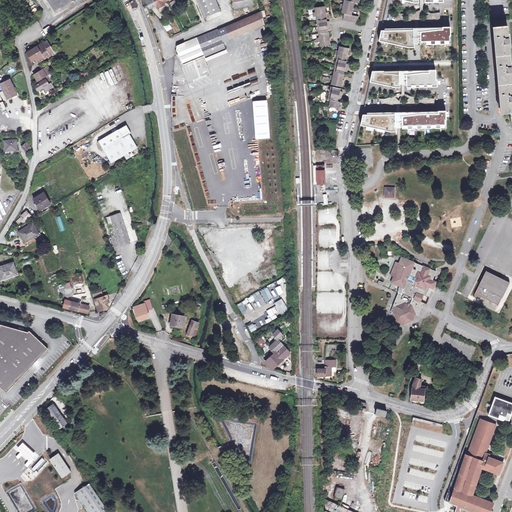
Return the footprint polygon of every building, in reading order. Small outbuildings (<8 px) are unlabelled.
[(71,0),(46,0),(55,13),(73,2),(71,0)] [(162,3),(168,0),(141,0),(150,10),(162,3)] [(215,0),(197,0),(205,17),(220,11),(215,0)] [(232,0),(233,3),(232,3),(234,9),(254,4),(253,0),(232,0)] [(344,13),(343,20),(357,23),(359,17),(352,15),(355,2),(360,3),(360,0),(363,1),(362,0),(349,0),(350,1),(345,0),(344,0),(344,4),(341,4),(340,8),(343,8),(342,13),(344,13)] [(420,0),(421,10),(398,14),(395,21),(416,21),(416,30),(419,30),(419,21),(433,22),(441,19),(441,13),(432,14),(424,10),(423,0),(420,0)] [(320,42),(321,46),(331,45),(328,29),(331,29),(330,21),(327,21),(325,6),(315,8),(315,12),(313,12),(313,16),(316,16),(319,38),(317,38),(317,42),(320,42)] [(229,24),(218,29),(221,36),(223,41),(264,23),(261,10),(247,16),(233,22),(229,24)] [(493,27),(501,114),(510,113),(511,126),(511,125),(511,82),(511,72),(511,71),(511,66),(509,43),(510,43),(509,37),(508,37),(507,26),(493,27)] [(416,30),(381,31),(379,40),(409,47),(415,47),(415,45),(450,44),(450,36),(451,36),(451,27),(421,28),(422,30),(419,30),(416,30)] [(177,50),(176,50),(179,57),(180,56),(184,65),(205,56),(206,58),(227,49),(223,41),(221,36),(218,29),(178,45),(177,50)] [(32,62),(36,60),(38,62),(54,53),(47,41),(26,53),(29,68),(34,65),(32,62)] [(332,80),(331,84),(341,87),(345,71),(347,72),(349,64),(347,63),(350,48),(340,46),(339,50),(336,50),(335,54),(338,55),(333,76),(331,75),(330,79),(332,80)] [(48,66),(34,75),(38,81),(51,73),(48,66)] [(438,79),(438,69),(372,71),(370,81),(396,87),(401,87),(400,83),(402,83),(404,83),(407,83),(407,87),(440,86),(440,79),(438,79)] [(43,88),(46,93),(52,89),(51,88),(54,87),(51,82),(55,80),(52,75),(35,86),(38,91),(43,88)] [(79,80),(77,76),(69,81),(71,85),(79,80)] [(10,80),(1,84),(7,99),(17,94),(10,80)] [(398,105),(398,114),(400,114),(400,105),(405,104),(412,105),(419,102),(427,104),(434,104),(433,100),(427,99),(421,98),(404,94),(404,83),(402,83),(402,94),(380,94),(384,103),(391,104),(398,105)] [(331,86),(328,99),(331,100),(329,106),(338,108),(337,110),(340,111),(340,108),(339,108),(340,106),(343,92),(341,91),(341,88),(331,86)] [(217,113),(217,109),(205,109),(205,101),(200,101),(200,117),(211,117),(211,113),(217,113)] [(398,114),(362,114),(360,125),(390,131),(396,131),(396,129),(445,128),(445,121),(446,121),(446,111),(440,112),(440,114),(400,114),(398,114)] [(137,148),(129,134),(131,133),(126,125),(98,141),(111,163),(137,148)] [(16,140),(4,141),(5,152),(17,150),(16,140)] [(22,147),(25,151),(30,148),(26,143),(22,147)] [(317,184),(325,183),(325,165),(316,165),(317,176),(317,184)] [(262,180),(245,185),(244,181),(231,184),(234,198),(265,189),(262,180)] [(386,188),(386,196),(394,197),(394,189),(386,188)] [(276,189),(253,202),(256,206),(278,194),(276,189)] [(34,199),(40,210),(51,204),(44,193),(34,199)] [(31,216),(29,213),(27,211),(21,216),(22,217),(16,221),(18,223),(22,221),(24,223),(32,218),(31,216)] [(113,224),(114,228),(120,246),(130,243),(121,213),(106,218),(108,224),(111,224),(112,223),(113,224)] [(32,223),(32,224),(30,221),(26,224),(28,226),(23,229),(22,226),(18,229),(19,231),(19,232),(25,243),(39,234),(32,223)] [(405,259),(404,262),(401,261),(399,264),(396,263),(391,275),(394,277),(392,283),(401,287),(394,305),(397,307),(394,313),(397,314),(396,317),(399,319),(398,322),(404,324),(405,321),(408,322),(410,320),(413,321),(416,314),(418,316),(424,303),(421,302),(423,295),(426,297),(430,287),(433,288),(436,282),(433,281),(436,272),(405,259)] [(4,267),(0,267),(0,275),(2,280),(17,275),(12,260),(7,262),(9,265),(4,267)] [(487,271),(486,271),(475,295),(474,297),(479,299),(481,297),(498,305),(497,306),(498,307),(510,282),(509,284),(486,273),(487,271)] [(76,286),(76,291),(88,289),(88,285),(87,285),(87,281),(75,282),(75,286),(76,286)] [(63,298),(66,298),(73,296),(69,283),(60,286),(63,298)] [(272,293),(268,286),(264,288),(265,289),(263,290),(266,296),(272,293)] [(106,304),(109,303),(107,296),(106,296),(105,291),(101,292),(100,290),(92,293),(98,312),(108,309),(106,304)] [(284,299),(276,301),(279,314),(287,312),(284,299)] [(147,311),(152,309),(149,300),(141,303),(142,306),(135,309),(138,320),(148,316),(147,311)] [(65,301),(64,308),(69,309),(88,314),(89,306),(77,303),(72,302),(71,302),(65,301)] [(237,305),(242,314),(246,311),(241,302),(237,305)] [(183,328),(185,313),(173,311),(170,326),(183,328)] [(187,335),(192,337),(195,329),(197,329),(198,327),(199,323),(200,321),(197,320),(196,322),(192,321),(187,335)] [(248,326),(251,332),(256,330),(253,323),(248,326)] [(48,349),(29,331),(28,332),(1,324),(0,325),(0,387),(6,393),(48,349)] [(265,361),(273,370),(290,353),(280,343),(286,338),(278,330),(273,335),(278,340),(269,348),(274,353),(265,361)] [(256,341),(259,347),(264,344),(260,338),(256,341)] [(317,369),(318,376),(326,376),(332,376),(332,371),(332,367),(336,367),(336,360),(326,360),(326,365),(326,369),(317,369)] [(412,388),(411,400),(424,401),(425,389),(425,386),(420,386),(422,380),(416,378),(412,388)] [(511,412),(511,403),(495,397),(488,415),(499,419),(500,415),(506,418),(508,413),(511,415),(511,412)] [(365,403),(359,402),(357,409),(366,411),(367,407),(366,405),(365,403)] [(60,428),(67,423),(53,404),(46,409),(60,428)] [(75,406),(71,409),(76,416),(79,413),(75,406)] [(375,415),(385,418),(387,412),(377,409),(375,415)] [(481,419),(467,456),(482,461),(483,461),(486,453),(486,450),(496,425),(487,422),(481,419)] [(27,446),(23,442),(17,448),(21,452),(28,458),(32,462),(37,456),(34,452),(27,446)] [(72,473),(58,453),(50,458),(63,478),(72,473)] [(488,457),(503,462),(504,459),(489,454),(488,457)] [(483,461),(482,461),(467,456),(466,455),(451,494),(448,492),(444,501),(457,505),(462,507),(474,511),(489,511),(493,503),(482,499),(483,496),(480,495),(479,498),(472,495),(473,493),(480,473),(482,468),(483,469),(499,474),(503,462),(488,457),(486,462),(483,461)] [(46,461),(40,456),(29,468),(35,474),(46,461)] [(108,511),(90,484),(76,494),(87,511),(108,511)] [(337,487),(334,498),(342,500),(345,489),(337,487)] [(352,511),(323,499),(323,511),(352,511)]
